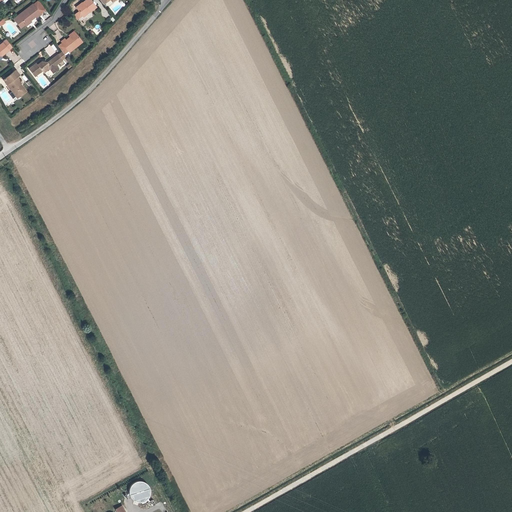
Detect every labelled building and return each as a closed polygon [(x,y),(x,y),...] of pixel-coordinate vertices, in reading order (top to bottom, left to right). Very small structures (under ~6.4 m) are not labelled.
[(90,11),(96,6),(90,0),(85,0),(83,2),(83,3),(82,4),(81,4),(76,8),(79,10),(79,11),(82,15),(89,10),(90,11)] [(37,17),(41,14),(40,14),(45,10),(38,1),(33,5),(33,4),(18,15),(19,16),(22,21),(18,24),(21,28),(25,24),(31,20),(36,16),(37,17)] [(79,11),(79,10),(73,15),(77,19),(82,15),(79,11)] [(69,52),(82,42),(75,33),(70,37),(66,40),(65,39),(61,41),(62,43),(68,50),(69,52)] [(12,47),(6,39),(0,44),(0,54),(0,55),(1,55),(12,47)] [(68,50),(62,43),(58,46),(64,54),(68,50)] [(50,55),(55,51),(49,44),(44,49),(50,55)] [(37,62),(29,68),(35,76),(42,70),(43,71),(47,68),(50,69),(52,67),(55,71),(58,69),(56,65),(62,60),(66,57),(65,56),(62,52),(58,55),(58,54),(48,62),(41,61),(38,64),(37,62)] [(19,85),(20,84),(21,83),(18,80),(19,80),(16,76),(19,74),(15,70),(3,79),(16,96),(19,93),(20,95),(25,91),(22,86),(20,86),(19,85)] [(131,501),(149,500),(148,482),(130,483),(131,501)]
